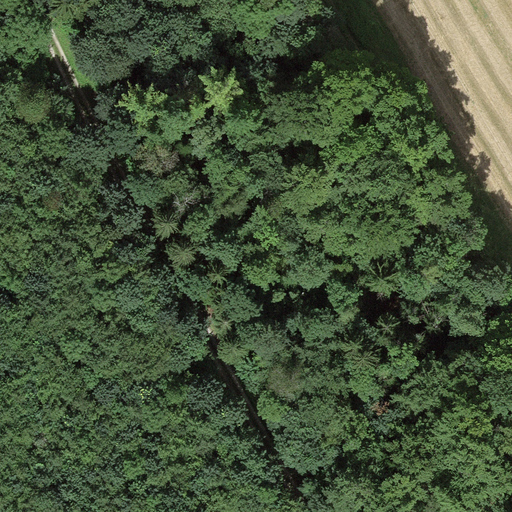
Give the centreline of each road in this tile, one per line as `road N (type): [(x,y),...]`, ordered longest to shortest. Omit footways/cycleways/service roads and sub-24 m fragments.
road 1 (track): [(31,0),(229,383),(305,511)]
road 2 (track): [(511,300),(339,0)]
